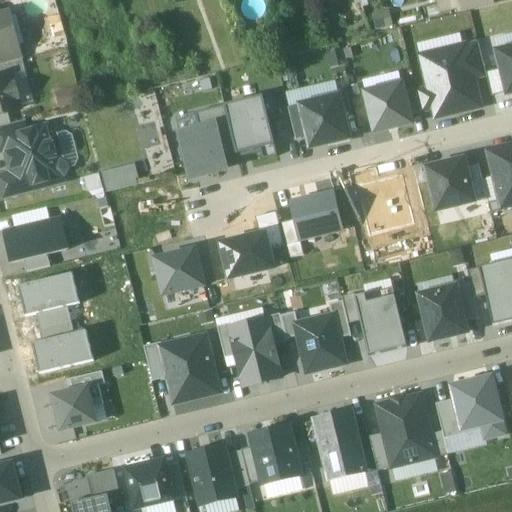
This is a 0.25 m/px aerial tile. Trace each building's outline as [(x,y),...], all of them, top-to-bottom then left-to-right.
[(495,3),(494,0),(436,0),(441,16),(495,3)] [(0,53),(14,50),(13,48),(4,15),(0,16),(0,53)] [(478,43),(466,46),(474,81),(487,78),(486,74),(478,43)] [(481,108),(474,81),(466,46),(420,57),(428,88),(434,111),(435,119),(481,108)] [(14,50),(0,53),(0,66),(23,60),(19,47),(13,48),(14,50)] [(501,71),(507,94),(507,95),(511,94),(511,49),(497,53),(501,71)] [(501,71),(486,74),(487,78),(491,97),(507,94),(501,71)] [(13,75),(0,78),(0,115),(22,110),(13,75)] [(373,134),(412,125),(410,117),(404,94),(401,84),(363,94),(373,134)] [(434,111),(428,88),(416,91),(421,114),(434,111)] [(421,114),(416,91),(404,94),(410,117),(421,114)] [(275,95),(264,98),(268,118),(280,115),(275,95)] [(346,96),(289,110),(296,140),(308,138),(311,149),(349,140),(343,114),(350,111),(346,96)] [(276,150),(268,118),(264,98),(224,107),(237,160),(276,150)] [(237,160),(224,107),(194,114),(198,130),(216,126),(225,163),(237,160)] [(24,122),(0,128),(0,148),(1,152),(8,150),(30,144),(27,133),(24,122)] [(225,163),(216,126),(198,130),(179,135),(190,179),(226,171),(225,163)] [(53,127),(27,133),(30,144),(8,150),(14,175),(0,178),(5,198),(67,181),(66,177),(68,172),(67,165),(62,163),(53,127)] [(511,147),(489,153),(503,210),(511,207),(511,147)] [(438,213),(474,204),(465,169),(463,161),(427,170),(438,213)] [(107,191),(140,183),(136,165),(103,172),(107,191)] [(488,200),(479,166),(465,169),(474,204),(488,200)] [(93,194),(106,191),(102,174),(89,177),(93,194)] [(293,222),(298,241),(340,231),(331,192),(288,203),(293,222)] [(270,252),(285,249),(280,225),(277,214),(256,219),(260,236),(266,235),(270,252)] [(298,241),(293,222),(280,225),(285,249),(288,259),(301,256),(298,241)] [(5,236),(13,266),(24,263),(48,257),(67,252),(60,223),(5,236)] [(222,245),(230,281),(274,271),(270,252),(266,235),(260,236),(222,245)] [(196,252),(156,261),(165,297),(204,288),(196,252)] [(48,257),(24,263),(27,274),(51,268),(48,257)] [(485,296),(493,327),(511,322),(511,261),(479,270),(485,296)] [(474,299),(485,296),(479,270),(468,273),(474,299)] [(19,288),(26,318),(37,316),(68,308),(80,305),(73,275),(19,288)] [(470,285),(457,289),(465,324),(479,320),(470,285)] [(457,289),(420,298),(431,343),(468,333),(465,324),(457,289)] [(354,299),(360,323),(368,357),(407,348),(399,311),(410,309),(407,298),(395,300),(393,290),(354,299)] [(360,323),(354,299),(354,295),(342,298),(343,303),(348,326),(360,323)] [(335,318),(340,340),(351,337),(348,326),(343,303),(330,306),(333,318),(335,318)] [(40,330),(71,323),(68,308),(37,316),(40,330)] [(281,318),(286,341),(298,338),(296,327),(298,326),(295,314),(281,318)] [(286,341),(281,318),(280,317),(267,320),(268,323),(273,346),(287,342),(286,341)] [(296,327),(307,373),(346,364),(340,340),(335,318),(333,318),(298,326),(296,327)] [(245,388),(282,379),(273,346),(268,323),(267,321),(231,330),(237,357),(245,388)] [(40,330),(43,343),(74,335),(71,323),(40,330)] [(225,360),(237,357),(231,330),(230,326),(217,330),(225,360)] [(33,345),(40,375),(94,362),(87,332),(74,335),(43,343),(33,345)] [(161,350),(174,405),(220,394),(206,339),(161,350)] [(145,348),(154,384),(167,380),(159,345),(145,348)] [(68,383),(71,394),(99,387),(106,385),(103,374),(68,383)] [(453,390),(457,402),(465,433),(483,428),(487,440),(506,435),(491,380),(453,390)] [(53,398),(62,432),(96,424),(93,409),(104,407),(99,387),(71,394),(53,398)] [(383,434),(391,469),(436,458),(429,432),(421,397),(376,408),(383,434)] [(445,440),(465,434),(457,402),(436,407),(445,440)] [(320,444),(330,482),(366,473),(359,445),(351,414),(315,423),(320,444)] [(306,447),(320,444),(315,423),(301,426),(306,447)] [(429,432),(436,458),(447,455),(441,429),(429,432)] [(289,430),(250,439),(253,451),(263,489),(301,479),(298,466),(292,443),(289,430)] [(371,442),(378,472),(391,469),(383,434),(369,437),(371,442)] [(304,440),(292,443),(298,466),(309,463),(304,440)] [(359,445),(366,473),(367,475),(378,472),(371,442),(359,445)] [(224,448),(190,456),(202,508),(237,500),(234,490),(227,457),(224,448)] [(253,451),(242,453),(249,487),(261,484),(253,451)] [(227,457),(234,490),(249,487),(242,453),(227,457)] [(165,463),(128,472),(137,511),(174,502),(166,467),(165,463)] [(178,464),(166,467),(174,502),(187,499),(178,464)] [(0,505),(21,501),(12,466),(0,468),(0,505)] [(90,477),(95,498),(108,495),(111,509),(123,506),(114,471),(90,477)] [(72,511),(111,511),(111,509),(108,495),(95,498),(71,504),(72,511)]
